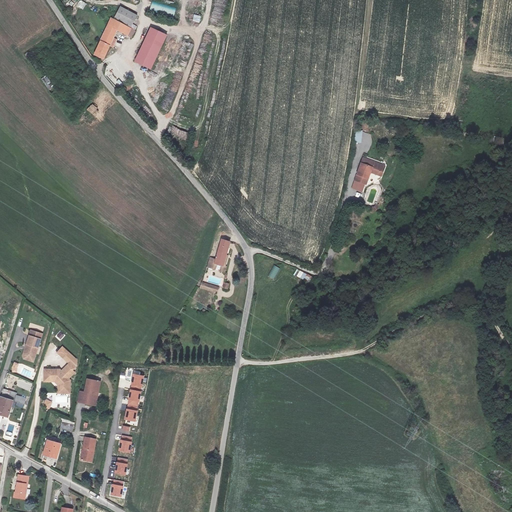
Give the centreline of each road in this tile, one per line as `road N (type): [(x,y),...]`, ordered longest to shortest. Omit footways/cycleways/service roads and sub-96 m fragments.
road 1 (unclassified): [(49,0),(96,69),(246,247),(252,273),(237,362)]
road 2 (track): [(511,351),(480,313),(441,306),(354,353),(237,362)]
road 3 (residential): [(237,362),(210,511)]
road 4 (track): [(164,126),(210,0)]
road 5 (track): [(146,0),(128,58),(162,119)]
